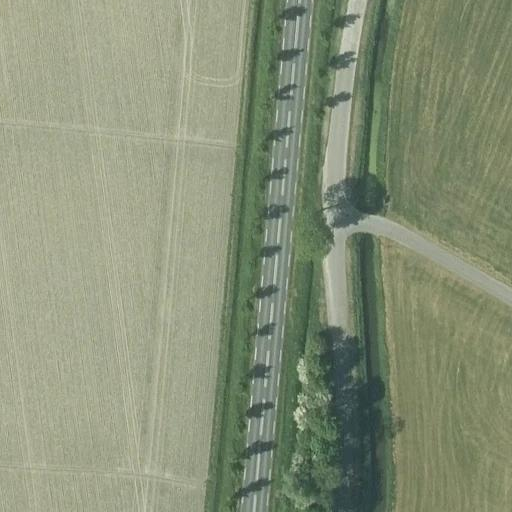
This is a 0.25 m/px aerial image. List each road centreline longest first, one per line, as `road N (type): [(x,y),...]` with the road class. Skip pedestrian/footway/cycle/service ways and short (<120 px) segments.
road 1 (primary): [(250,511),(294,0)]
road 2 (unclassified): [(337,511),(335,135),(357,0)]
